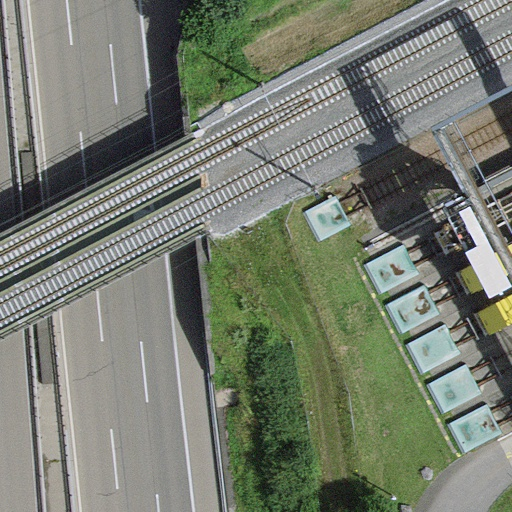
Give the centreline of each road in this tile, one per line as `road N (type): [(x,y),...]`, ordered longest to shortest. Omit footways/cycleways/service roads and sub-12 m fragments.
road 1 (motorway): [(137,511),(84,0)]
road 2 (track): [(340,511),(317,362),(288,286)]
